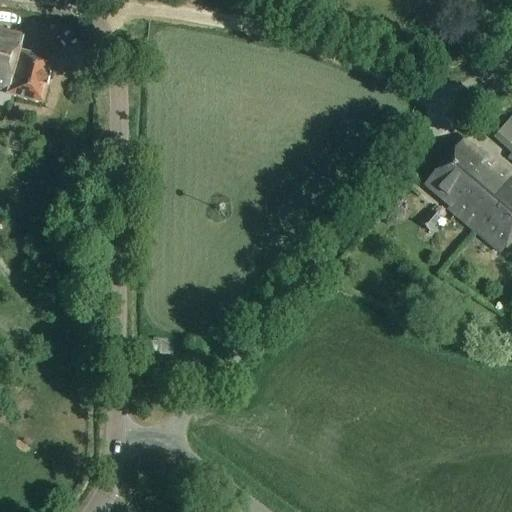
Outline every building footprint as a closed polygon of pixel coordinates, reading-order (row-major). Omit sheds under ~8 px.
[(24,38),(0,31),(0,93),(5,95),(5,97),(42,107),(54,65),(20,55),(24,38)] [(491,135),(511,157),(511,115),(511,116),(491,135)] [(447,214),(474,237),(491,216),(486,212),(511,181),(464,142),(425,189),(450,210),(447,214)] [(491,216),(474,237),(499,258),(511,242),(511,182),(511,181),(486,212),(491,216)] [(430,213),(420,225),(430,234),(440,222),(430,213)] [(17,247),(22,249),(26,245),(25,240),(20,239),(16,242),(17,247)]
